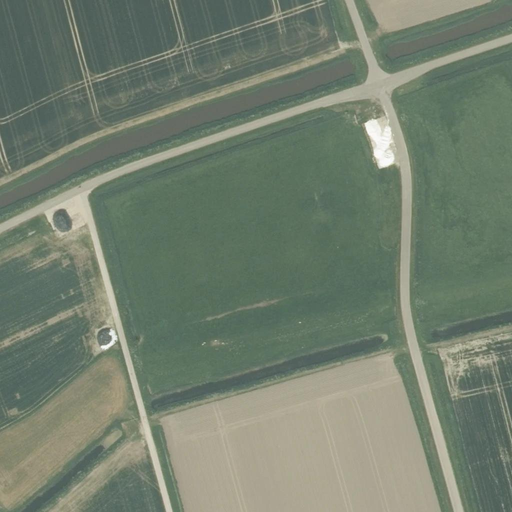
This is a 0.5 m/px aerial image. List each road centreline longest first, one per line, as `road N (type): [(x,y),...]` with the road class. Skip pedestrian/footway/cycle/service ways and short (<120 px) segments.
road 1 (unclassified): [(459,511),(405,305),(406,168),(377,83)]
road 2 (unclassified): [(0,228),(132,167),(377,83)]
road 3 (unclassified): [(377,83),(511,36)]
